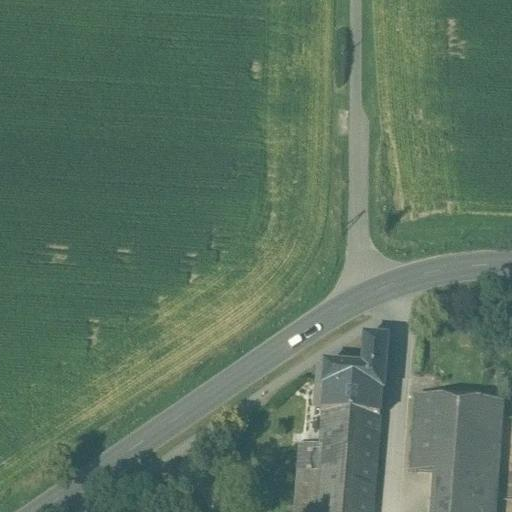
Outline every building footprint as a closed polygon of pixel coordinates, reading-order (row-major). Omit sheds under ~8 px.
[(364,341),(362,370),(325,368),(324,371),(318,370),(318,373),(317,373),(316,384),(317,385),(315,410),(323,411),(322,416),(380,421),(382,396),(384,396),(388,343),(364,341)] [(440,401),(416,400),(411,474),(434,475),(440,401)] [(494,511),(502,405),(440,401),(434,475),(458,477),(455,511),(494,511)] [(372,511),(380,421),(322,416),(320,448),(314,511),(372,511)] [(314,511),(320,448),(300,447),(295,511),(314,511)] [(455,511),(458,477),(434,475),(431,511),(455,511)]
